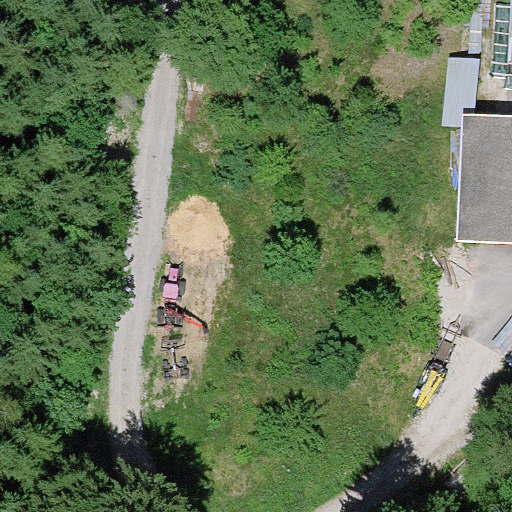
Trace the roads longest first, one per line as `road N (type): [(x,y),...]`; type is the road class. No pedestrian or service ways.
road 1 (track): [(150,511),(124,433),(165,0)]
road 2 (track): [(511,421),(328,511)]
